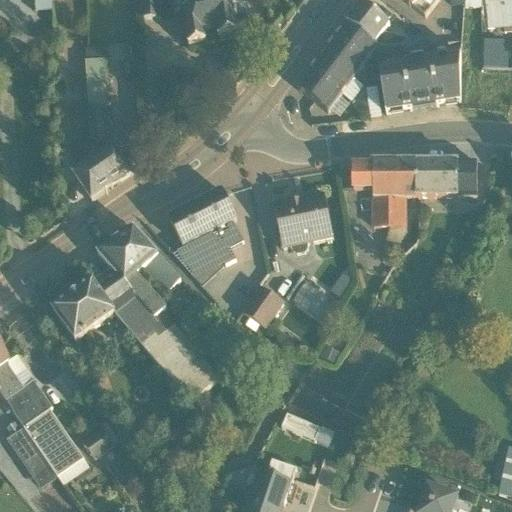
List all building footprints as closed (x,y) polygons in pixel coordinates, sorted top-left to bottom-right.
[(136,0),(137,19),(163,19),(162,0),(136,0)] [(179,0),(180,5),(172,6),(177,37),(186,41),(188,51),(205,48),(204,44),(218,41),(218,46),(239,43),(236,25),(243,24),(248,19),(246,13),(241,9),(239,0),(179,0)] [(396,0),(424,21),(440,0),(454,0),(454,8),(463,9),(462,0),(396,0)] [(479,0),(462,0),(463,9),(463,11),(480,11),(479,0)] [(511,13),(510,0),(483,0),(487,32),(502,30),(502,35),(511,33),(511,13)] [(362,9),(347,28),(377,52),(422,49),(421,40),(407,42),(384,37),(390,29),(362,9)] [(347,28),(322,60),(353,84),(377,52),(347,28)] [(502,44),(482,44),(483,71),(507,70),(507,56),(502,56),(502,44)] [(94,162),(112,192),(131,178),(110,139),(106,51),(86,52),(89,93),(94,162)] [(385,118),(459,106),(461,59),(388,68),(378,80),(385,118)] [(353,84),(322,60),(297,93),(328,117),(330,114),(339,121),(348,108),(340,101),(341,100),(350,107),(362,91),(353,84)] [(89,93),(57,95),(59,122),(75,121),(78,172),(70,176),(91,204),(112,192),(94,162),(89,93)] [(371,232),(388,232),(397,166),(376,166),(371,170),(353,170),(352,194),(372,194),(371,232)] [(414,166),(397,166),(388,232),(406,232),(406,202),(414,203),(414,166)] [(476,167),(414,166),(414,203),(476,203),(476,167)] [(221,196),(194,210),(224,268),(235,262),(230,253),(243,247),(233,227),(236,225),(221,196)] [(332,242),(323,198),(269,210),(270,219),(275,218),(282,253),(289,252),(292,257),(297,259),(304,257),(308,253),(307,248),(332,242)] [(200,290),(224,268),(194,210),(168,223),(183,252),(173,260),(200,290)] [(112,276),(166,335),(142,352),(190,408),(220,383),(161,315),(166,313),(137,280),(141,276),(164,301),(181,285),(133,234),(98,259),(112,276)] [(142,352),(166,335),(112,276),(92,289),(115,318),(142,352)] [(300,282),(290,305),(326,320),(336,297),(300,282)] [(94,332),(115,318),(92,289),(52,317),(74,347),(82,341),(96,361),(108,352),(94,332)] [(283,309),(259,291),(239,316),(264,334),(283,309)] [(0,360),(0,398),(13,419),(23,433),(51,412),(33,385),(22,393),(0,360)] [(35,450),(23,433),(13,419),(0,427),(0,437),(17,462),(35,450)] [(108,438),(92,451),(98,458),(114,445),(108,438)] [(511,452),(499,449),(492,483),(501,485),(498,498),(511,500),(511,452)] [(247,490),(242,507),(256,511),(282,511),(286,500),(292,502),(296,491),(290,489),(290,488),(257,476),(252,492),(247,490)] [(453,511),(458,500),(427,490),(419,511),(410,511),(409,511),(408,511),(453,511)]
